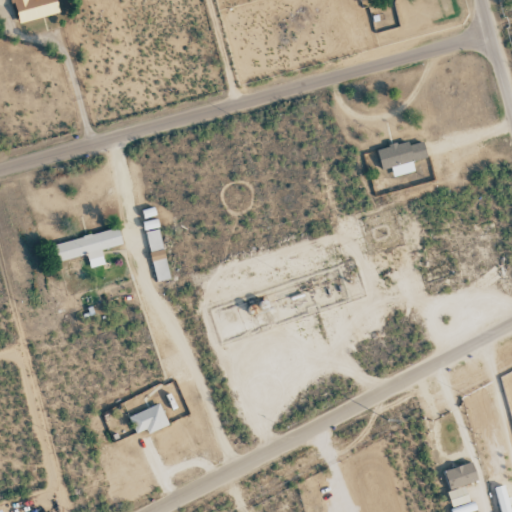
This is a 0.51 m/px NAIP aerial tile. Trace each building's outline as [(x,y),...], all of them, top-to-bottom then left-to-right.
[(11,0),(18,23),(59,13),(55,0),(11,0)] [(375,148),(381,170),(390,168),(392,176),(414,171),(411,161),(427,157),(423,141),(408,144),(407,140),(375,148)] [(57,261),(86,254),(89,268),(104,264),(100,249),(122,245),(118,228),(53,243),(57,261)] [(169,278),(157,229),(144,232),(156,281),(169,278)] [(134,433),(146,429),(146,432),(167,426),(160,404),(128,414),(134,433)] [(449,489),(477,479),(470,461),(443,471),(449,489)] [(494,487),(499,511),(510,511),(504,484),(494,487)] [(451,507),(469,501),(464,485),(446,491),(451,507)] [(468,511),(475,510),(473,501),(450,508),(450,511),(468,511)]
